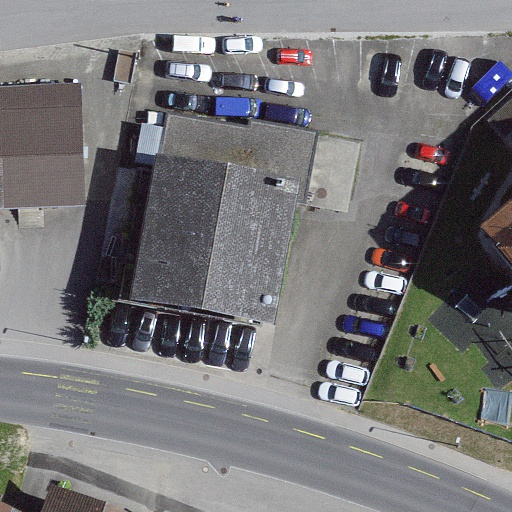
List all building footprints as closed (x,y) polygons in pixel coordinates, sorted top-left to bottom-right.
[(0,209),(73,206),(68,85),(0,88),(0,209)] [(511,128),(511,98),(488,121),(503,137),(511,128)] [(192,306),(270,318),(293,165),(145,143),(122,295),(192,306)] [(511,194),(467,232),(511,285),(511,194)] [(95,511),(48,491),(38,511),(95,511)]
